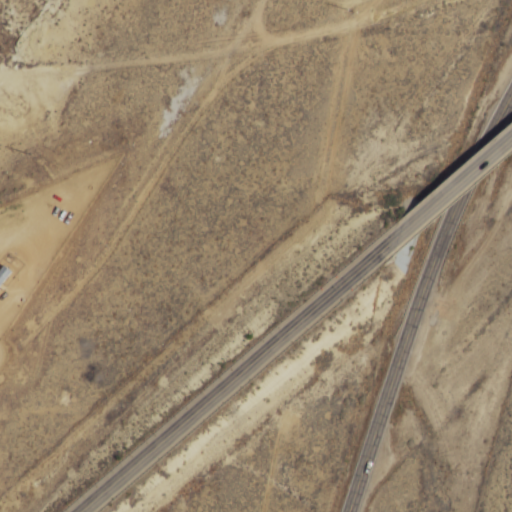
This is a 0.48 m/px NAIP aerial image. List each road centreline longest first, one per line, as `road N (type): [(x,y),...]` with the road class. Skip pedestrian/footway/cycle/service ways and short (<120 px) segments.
road 1 (secondary): [(511,94),(412,324),(350,511)]
road 2 (primary): [(86,511),(385,246)]
road 3 (primary): [(385,246),(511,135)]
